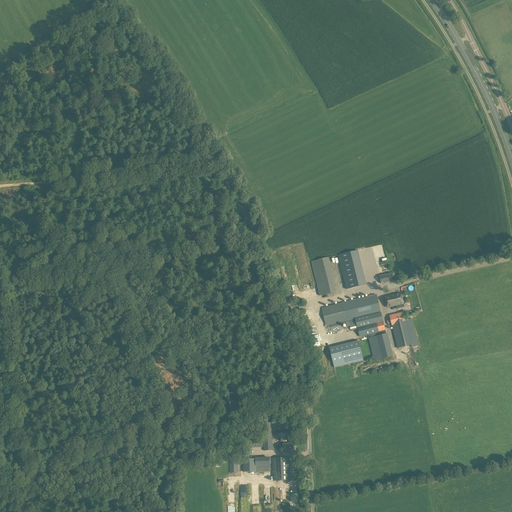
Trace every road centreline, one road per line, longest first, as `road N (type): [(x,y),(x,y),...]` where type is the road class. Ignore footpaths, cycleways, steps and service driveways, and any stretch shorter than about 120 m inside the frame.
road 1 (unclassified): [(311,511),(300,376),(265,260),(119,0)]
road 2 (track): [(282,310),(511,258)]
road 3 (primary): [(511,159),(469,60),(432,0)]
road 4 (unclassified): [(449,0),(511,129)]
